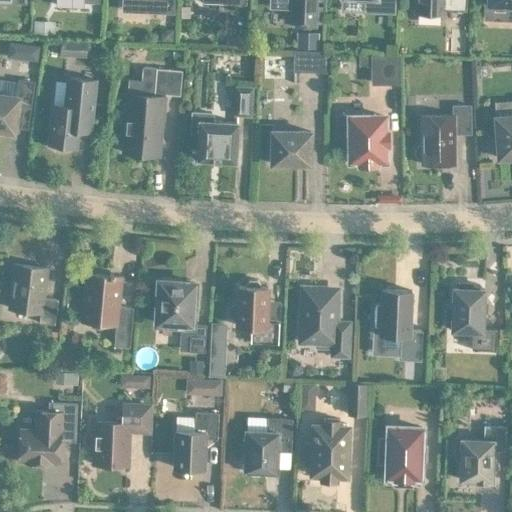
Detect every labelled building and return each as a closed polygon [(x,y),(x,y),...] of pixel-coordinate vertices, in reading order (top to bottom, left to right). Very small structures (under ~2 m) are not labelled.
[(145,0),(145,12),(173,13),(173,0),(145,0)] [(292,0),(292,9),(291,23),(315,24),(316,0),(292,0)] [(365,0),(365,12),(393,13),(393,0),(365,0)] [(415,0),(415,13),(443,15),(443,11),(466,12),(466,0),(415,0)] [(511,0),(489,0),(489,5),(511,6),(511,20),(511,0)] [(34,21),(33,36),(54,37),(55,22),(34,21)] [(160,34),(160,41),(172,41),(172,30),(166,30),(160,34)] [(297,33),(297,52),(318,52),(318,33),(297,33)] [(61,43),(61,55),(85,55),(85,43),(61,43)] [(16,44),(15,52),(25,54),(30,61),(37,62),(39,47),(16,44)] [(294,72),(326,72),(326,52),(318,52),(297,52),(294,52),(294,72)] [(372,55),(371,84),(399,84),(399,55),(372,55)] [(154,96),(129,94),(126,126),(122,128),(121,138),(125,141),(124,153),(157,156),(159,133),(158,133),(159,120),(163,120),(165,95),(180,96),(182,71),(156,69),(154,96)] [(68,78),(65,107),(53,105),(49,144),(75,147),(78,121),(90,122),(95,81),(68,78)] [(19,81),(16,98),(0,95),(0,129),(13,132),(17,104),(30,106),(33,83),(19,81)] [(236,87),(235,115),(251,116),(252,88),(236,87)] [(422,145),(418,147),(416,150),(416,154),(418,158),(422,160),(422,165),(455,164),(454,134),(470,134),(470,106),(453,106),(453,116),(421,116),(422,145)] [(192,113),(191,133),(199,133),(198,158),(197,158),(197,160),(199,160),(234,161),(234,162),(235,162),(235,160),(237,125),(237,123),(236,123),(212,122),(212,114),(192,113)] [(339,137),(350,137),(350,161),(361,161),(361,166),(374,165),(374,161),(385,160),(384,146),(385,146),(385,132),(384,132),(384,116),(338,117),(339,137)] [(511,116),(495,118),(497,142),(492,142),(493,155),(498,154),(498,159),(511,157),(511,116)] [(272,131),(271,164),(295,164),(295,165),(297,165),(304,165),(306,165),(310,165),(310,132),(272,131)] [(14,264),(8,308),(40,312),(39,323),(54,325),(57,300),(44,298),(47,269),(14,264)] [(81,321),(116,325),(114,346),(129,348),(133,308),(119,307),(121,277),(113,276),(113,274),(109,274),(109,276),(86,273),(81,321)] [(250,343),(277,344),(279,320),(266,319),(267,287),(260,287),(260,283),(257,280),(249,279),(246,282),(246,286),(238,286),(237,305),(233,305),(230,308),(230,316),(233,319),(237,319),(237,326),(251,327),(250,343)] [(159,281),(156,323),(181,325),(180,335),(190,335),(189,352),(204,353),(206,325),(192,324),(195,283),(159,281)] [(471,350),(495,351),(496,331),(482,330),(484,290),(477,289),(477,284),(460,284),(460,289),(453,288),(452,308),(447,308),(446,325),(451,326),(451,330),(472,331),(471,350)] [(66,288),(66,303),(78,303),(79,293),(76,293),(77,289),(66,288)] [(303,289),(301,341),(316,341),(316,348),(332,348),(332,356),(348,357),(349,323),(335,322),(336,290),(303,289)] [(381,290),(381,302),(375,302),(374,324),(380,325),(379,334),(400,335),(399,359),(421,360),(422,331),(410,330),(411,291),(381,290)] [(211,323),(210,339),(225,340),(226,323),(211,323)] [(288,361),(285,369),(290,377),(299,375),(303,367),(297,360),(288,361)] [(189,364),(189,375),(202,375),(203,365),(189,364)] [(53,373),(53,384),(67,385),(68,373),(53,373)] [(135,375),(134,381),(142,388),(149,388),(149,375),(135,375)] [(204,380),(204,395),(221,396),(222,381),(204,380)] [(301,384),(301,396),(309,396),(315,391),(315,384),(301,384)] [(349,384),(348,414),(364,415),(365,385),(349,384)] [(424,389),(424,398),(439,398),(439,389),(424,389)] [(19,462),(27,462),(26,463),(52,464),(52,463),(60,463),(61,433),(75,434),(77,403),(49,402),(49,411),(37,411),(36,430),(20,430),(19,462)] [(95,464),(103,464),(105,468),(116,469),(118,465),(127,465),(128,431),(147,431),(149,406),(123,405),(122,419),(117,418),(117,422),(96,421),(96,434),(92,436),(91,446),(95,449),(95,464)] [(205,439),(217,439),(218,413),(195,412),(194,431),(175,430),(174,467),(204,469),(205,439)] [(277,442),(291,442),(292,419),(267,418),(267,431),(246,431),(244,471),(248,471),(250,475),(259,475),(262,471),(276,472),(277,442)] [(323,419),(322,426),(314,425),(313,444),(305,444),(304,464),(312,464),(312,473),(320,474),(320,481),(336,482),(337,474),(346,475),(346,458),(345,458),(345,448),(347,449),(348,427),(339,427),(339,419),(323,419)] [(459,480),(491,481),(493,451),(505,452),(506,426),(484,425),(483,440),(461,439),(461,443),(457,443),(456,446),(455,450),(455,452),(456,456),(457,459),(460,459),(459,480)] [(387,477),(420,478),(420,476),(422,430),(422,428),(420,428),(389,427),(388,439),(378,438),(377,462),(377,464),(378,464),(387,464),(387,475),(386,475),(387,477)]
